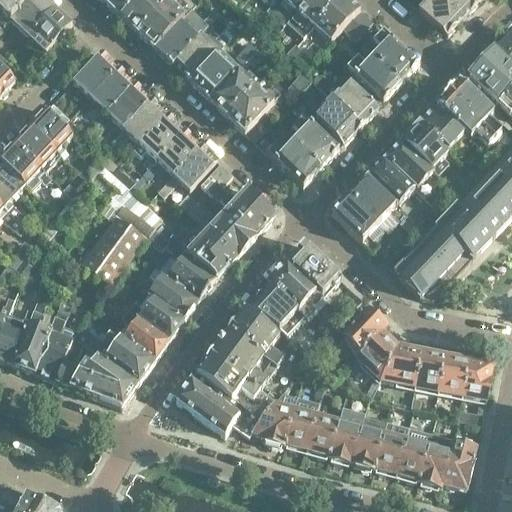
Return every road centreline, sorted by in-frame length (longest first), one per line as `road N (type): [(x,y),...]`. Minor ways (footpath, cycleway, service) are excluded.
road 1 (residential): [(96,26),(303,223)]
road 2 (residential): [(303,223),(225,307),(130,437)]
road 3 (residential): [(382,511),(243,479),(130,437)]
road 4 (residential): [(303,223),(415,324),(511,344)]
road 5 (residential): [(446,70),(303,223)]
road 6 (residential): [(511,364),(482,511)]
road 7 (residential): [(0,132),(96,26)]
road 8 (residential): [(130,437),(0,384)]
